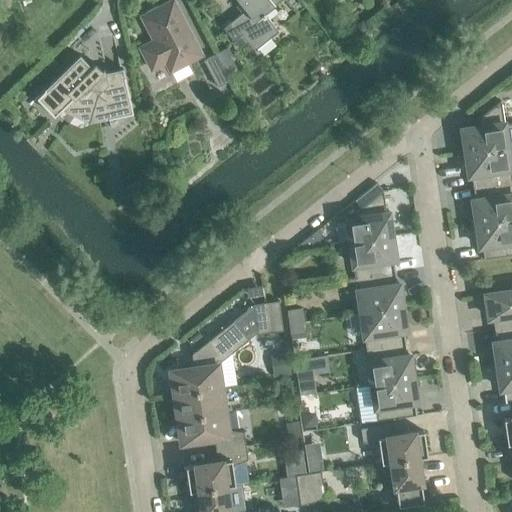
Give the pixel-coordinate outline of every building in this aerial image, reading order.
[(247,42),(254,51),(278,32),(264,14),(281,0),(236,0),(245,11),(223,29),(239,49),(247,42)] [(165,62),(170,72),(201,55),(172,1),(159,8),(156,8),(146,13),(145,15),(141,17),(154,41),(140,48),(151,70),(165,62)] [(227,48),(215,55),(219,61),(231,55),(227,48)] [(122,69),(105,73),(100,74),(97,75),(96,77),(92,72),(94,70),(79,55),(35,99),(53,116),(68,103),(72,106),(70,109),(83,119),(107,114),(108,119),(132,114),(122,69)] [(203,61),(217,88),(229,81),(219,61),(215,55),(203,61)] [(461,129),(465,153),(507,146),(500,101),(477,119),(478,127),(461,129)] [(471,176),(472,188),(511,181),(511,180),(507,146),(465,153),(468,176),(471,176)] [(475,224),(511,218),(511,181),(472,188),(474,200),(472,201),(475,224)] [(377,183),(354,201),(360,208),(382,190),(377,183)] [(346,219),(349,242),(391,236),(388,213),(386,213),(382,190),(360,208),(346,219)] [(511,218),(475,224),(479,247),(481,247),(483,260),(485,260),(484,260),(511,255),(511,218)] [(320,229),(297,247),(298,249),(323,245),(320,229)] [(349,242),(355,277),(394,271),(393,260),(395,259),(391,236),(349,242)] [(289,271),(282,272),(284,287),(299,285),(298,277),(289,271)] [(357,291),(360,313),(402,307),(399,284),(396,284),(394,271),(355,277),(345,279),(347,293),(357,291)] [(492,318),(494,330),(511,327),(511,290),(486,294),(490,318),(492,318)] [(278,301),(265,303),(269,333),(282,331),(278,301)] [(269,333),(265,303),(253,305),(257,334),(269,333)] [(360,313),(365,349),(405,343),(403,331),(405,330),(402,307),(360,313)] [(287,311),(289,325),(303,323),(301,309),(287,311)] [(170,371),(174,396),(220,389),(216,365),(247,340),(232,321),(190,354),(192,367),(170,371)] [(303,323),(289,325),(291,338),(305,336),(303,323)] [(493,343),(497,366),(511,363),(511,327),(494,330),(496,343),(493,343)] [(365,349),(370,384),(413,378),(409,355),(407,355),(405,343),(365,349)] [(287,355),(273,357),(276,376),(290,374),(287,355)] [(511,363),(497,366),(500,390),(503,389),(505,403),(506,402),(511,401),(511,363)] [(413,378),(370,384),(376,421),(415,415),(414,402),(416,402),(413,378)] [(297,382),(299,396),(313,394),(311,380),(297,382)] [(174,396),(177,419),(223,412),(220,389),(174,396)] [(213,439),(215,451),(245,446),(243,432),(226,430),(223,412),(177,419),(181,444),(213,439)] [(310,413),(300,414),(303,428),(316,426),(315,417),(310,413)] [(507,445),(511,443),(511,418),(503,419),(507,445)] [(297,423),(288,424),(290,438),(299,437),(297,423)] [(381,463),(391,461),(416,457),(427,456),(423,430),(391,435),(389,424),(359,428),(362,442),(378,444),(381,463)] [(189,492),(199,491),(199,490),(224,486),(224,487),(234,485),(234,484),(248,482),(244,461),(247,460),(245,446),(215,451),(217,462),(185,467),(189,492)] [(391,461),(398,506),(423,502),(416,457),(391,461)] [(320,471),(308,473),(312,503),(325,501),(320,471)] [(312,503),(308,473),(295,475),(300,505),(312,503)] [(199,490),(199,491),(202,511),(228,511),(224,487),(224,486),(199,490)] [(338,499),(325,501),(326,511),(340,511),(339,502),(338,499)]
